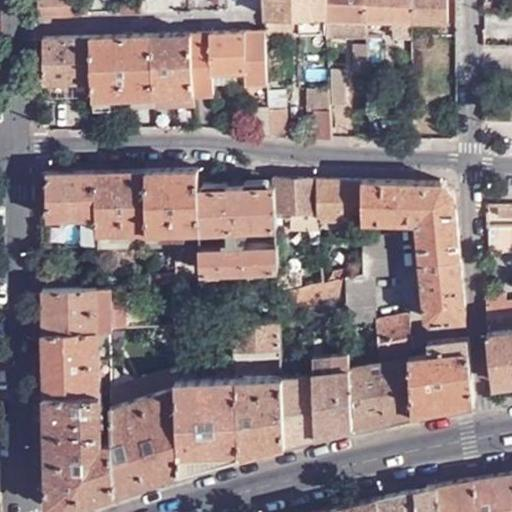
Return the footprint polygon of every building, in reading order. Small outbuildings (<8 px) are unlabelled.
[(77,0),(38,0),(39,11),(44,17),(88,15),(88,3),(77,2),(77,0)] [(326,0),(263,0),(264,8),(265,14),(272,13),(272,16),(298,14),(298,31),(328,31),(326,0)] [(366,0),(326,0),(328,31),(328,38),(368,39),(367,19),(366,0)] [(366,0),(367,19),(411,20),(410,0),(366,0)] [(410,0),(411,20),(447,21),(447,0),(410,0)] [(508,0),(485,0),(483,2),(483,11),(508,12),(508,0)] [(121,1),(122,14),(137,13),(137,1),(121,1)] [(272,13),(265,14),(265,29),(265,32),(298,31),(298,14),(272,16),(272,13)] [(265,32),(265,29),(211,31),(193,32),(196,94),(217,93),(217,73),(247,73),(247,86),(269,86),(265,32)] [(196,94),(193,32),(152,33),(156,93),(156,108),(196,108),(196,94)] [(156,93),(152,33),(92,35),(94,80),(95,109),(112,108),(112,93),(156,93)] [(94,80),(92,35),(45,35),(45,81),(94,80)] [(369,67),(368,43),(354,43),(354,67),(369,67)] [(484,82),(511,81),(511,63),(485,64),(484,82)] [(345,69),(329,69),(330,87),(331,104),(346,104),(345,69)] [(331,104),(330,87),(308,87),(308,110),(316,110),(315,109),(331,108),(331,104)] [(156,108),(156,93),(112,93),(112,108),(156,108)] [(404,101),(401,139),(413,139),(413,102),(404,101)] [(485,119),(511,118),(511,102),(486,103),(485,119)] [(270,106),(270,105),(253,105),(254,133),(272,135),(270,106)] [(272,135),(290,135),(288,107),(270,106),(272,135)] [(315,109),(316,110),(316,136),(332,136),(331,108),(315,109)] [(150,228),(151,246),(204,246),(203,228),(201,186),(200,167),(148,169),(150,228)] [(148,169),(98,170),(99,229),(126,229),(126,234),(136,234),(136,229),(150,228),(148,169)] [(87,216),(87,245),(100,246),(99,229),(98,170),(48,171),(49,215),(87,216)] [(321,214),(320,178),(276,176),(275,185),(276,213),(321,214)] [(364,216),(364,179),(320,178),(321,214),(321,216),(364,216)] [(433,318),(467,315),(456,190),(445,181),(364,179),(364,216),(364,218),(419,219),(424,314),(433,318)] [(228,245),(204,246),(206,269),(279,268),(277,245),(247,245),(247,238),(242,238),(242,232),(249,232),(249,227),(277,227),(276,213),(275,185),(201,186),(203,228),(231,228),(231,239),(227,239),(228,245)] [(511,214),(511,203),(499,204),(499,214),(511,214)] [(511,225),(491,226),(491,251),(511,250),(511,225)] [(99,229),(100,246),(151,246),(150,228),(136,229),(136,234),(126,234),(126,229),(99,229)] [(375,318),(376,317),(378,274),(392,274),(392,234),(364,232),(364,271),(353,272),(346,275),(347,291),(349,319),(375,318)] [(322,281),(321,259),(301,265),(301,273),(301,287),(311,285),(322,281)] [(45,265),(46,284),(78,284),(78,266),(45,265)] [(346,275),(353,272),(352,265),(327,272),(329,279),(346,275)] [(152,283),(174,284),(179,283),(179,274),(151,273),(152,283)] [(301,287),(301,273),(279,273),(280,293),(301,287)] [(312,301),(347,291),(346,275),(329,279),(322,281),(311,285),(312,301)] [(174,284),(175,293),(233,292),(233,281),(206,282),(179,283),(174,284)] [(100,329),(115,328),(114,284),(78,284),(46,284),(46,329),(100,329)] [(313,306),(312,301),(311,285),(301,287),(280,293),(280,307),(313,306)] [(488,326),(495,380),(511,377),(511,298),(507,299),(507,292),(487,294),(488,326)] [(384,418),(412,412),(409,356),(409,353),(413,353),(411,312),(376,317),(381,359),(384,418)] [(234,320),(235,353),(282,354),(280,319),(234,320)] [(349,343),(348,327),(337,327),(338,343),(349,343)] [(46,329),(47,391),(101,390),(100,329),(46,329)] [(409,356),(412,412),(474,400),(469,335),(428,339),(430,351),(413,353),(409,353),(409,356)] [(314,337),(314,354),(325,353),(325,337),(314,337)] [(315,369),(350,363),(350,351),(325,353),(314,354),(315,369)] [(352,424),(384,418),(381,359),(350,363),(352,424)] [(318,432),(352,424),(350,363),(315,369),(316,372),(318,432)] [(285,441),(318,432),(316,372),(283,377),(285,441)] [(213,459),(241,451),(237,376),(177,376),(177,381),(181,469),(213,459)] [(241,451),(285,441),(283,377),(283,376),(237,376),(241,451)] [(114,491),(181,469),(177,381),(113,404),(114,436),(114,491)] [(47,391),(48,429),(105,428),(104,391),(101,390),(47,391)] [(60,509),(114,491),(114,436),(105,437),(105,428),(48,429),(48,500),(60,509)] [(511,511),(511,470),(477,476),(479,511),(511,511)] [(479,511),(477,476),(440,484),(442,511),(479,511)] [(420,511),(442,511),(440,484),(419,488),(420,511)] [(381,511),(420,511),(419,488),(380,497),(381,511)] [(381,511),(380,497),(340,506),(340,511),(381,511)]
